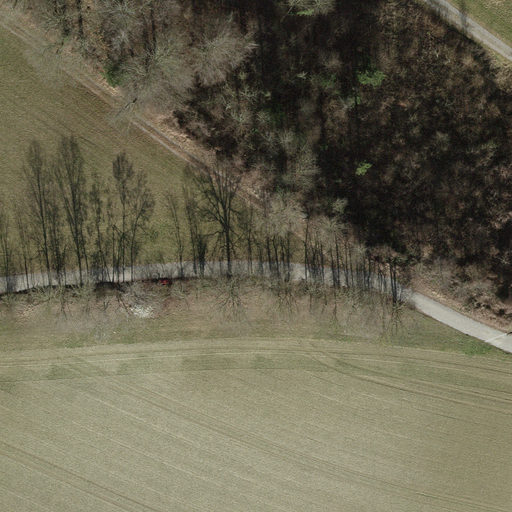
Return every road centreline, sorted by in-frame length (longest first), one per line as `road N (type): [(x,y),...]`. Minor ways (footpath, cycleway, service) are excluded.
road 1 (track): [(0,17),(177,147),(386,283)]
road 2 (track): [(0,286),(268,260),(386,283)]
road 3 (track): [(511,338),(386,283)]
